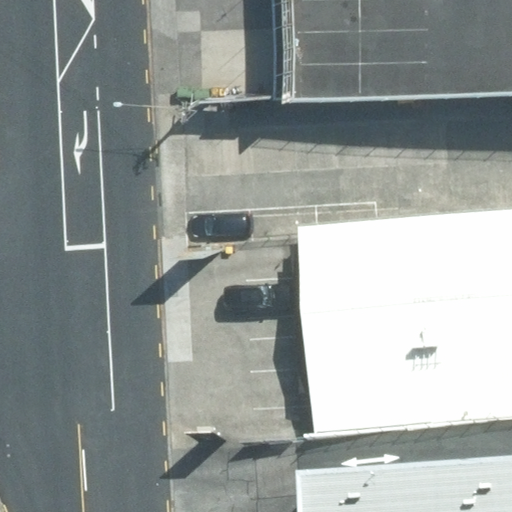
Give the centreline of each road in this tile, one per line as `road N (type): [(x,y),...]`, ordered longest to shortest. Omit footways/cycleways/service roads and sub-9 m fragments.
road 1 (secondary): [(69,0),(84,343)]
road 2 (secondary): [(84,343),(95,511)]
